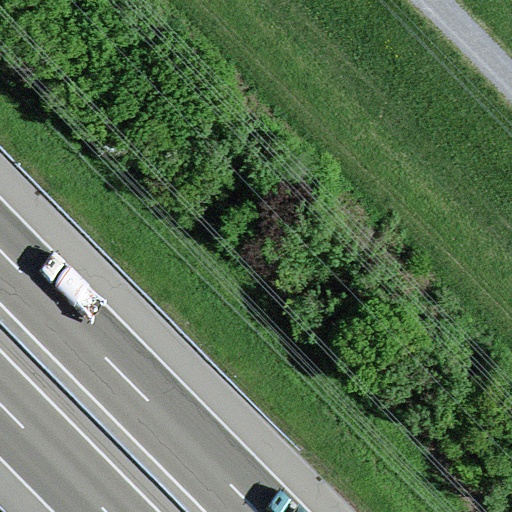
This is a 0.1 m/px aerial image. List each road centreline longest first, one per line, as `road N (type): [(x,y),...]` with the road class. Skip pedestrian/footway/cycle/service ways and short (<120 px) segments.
road 1 (motorway): [(258,511),(0,249)]
road 2 (motorway): [(0,404),(106,511)]
